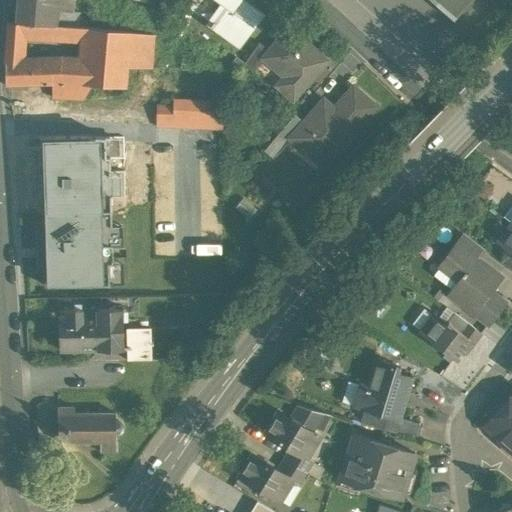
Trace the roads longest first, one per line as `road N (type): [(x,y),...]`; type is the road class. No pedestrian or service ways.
road 1 (residential): [(137,511),(213,398),(300,294),(511,71)]
road 2 (residential): [(312,0),(444,119),(511,167)]
road 3 (residential): [(0,243),(14,418)]
